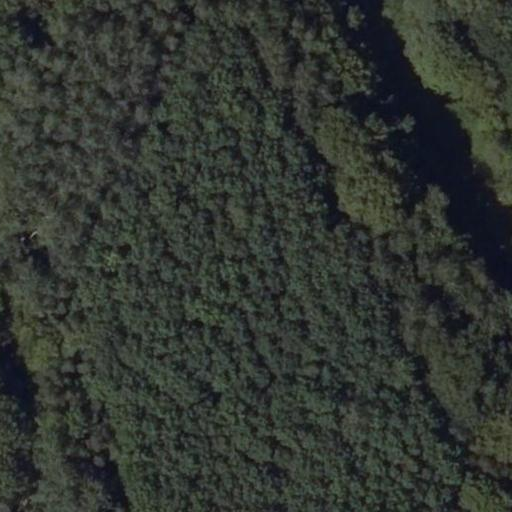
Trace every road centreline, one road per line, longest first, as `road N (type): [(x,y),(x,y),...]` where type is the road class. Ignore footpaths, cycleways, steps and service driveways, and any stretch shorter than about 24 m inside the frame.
road 1 (track): [(339,0),(511,307)]
road 2 (track): [(0,311),(33,511)]
